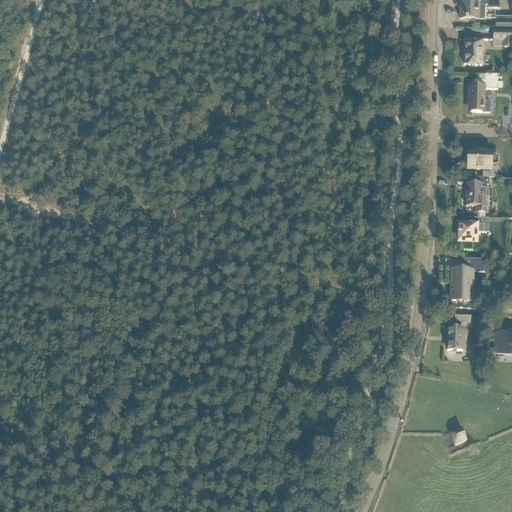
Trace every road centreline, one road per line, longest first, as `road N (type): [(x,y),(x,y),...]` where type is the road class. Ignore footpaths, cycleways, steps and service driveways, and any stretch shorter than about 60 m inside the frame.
road 1 (unclassified): [(361,511),(419,308),(427,131)]
road 2 (residential): [(427,131),(430,0)]
